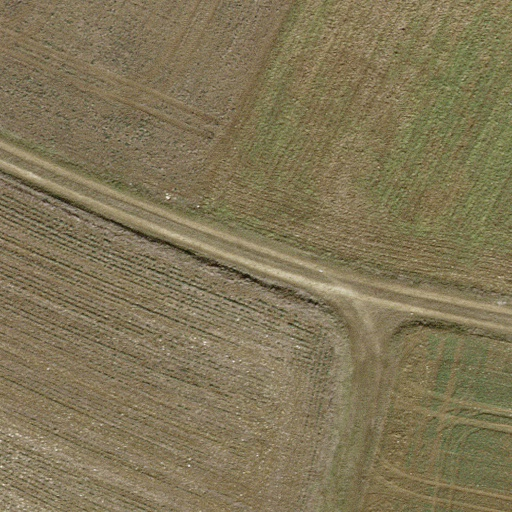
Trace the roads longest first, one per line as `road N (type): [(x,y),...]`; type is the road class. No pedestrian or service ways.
road 1 (track): [(0,143),(375,296),(511,323)]
road 2 (track): [(339,511),(373,383),(375,296)]
